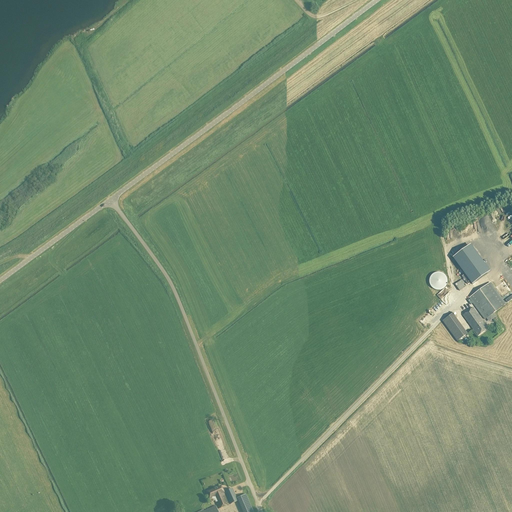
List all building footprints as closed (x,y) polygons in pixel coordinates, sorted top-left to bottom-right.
[(471,244),(453,257),(472,284),(490,271),(471,244)] [(442,273),(439,272),(437,272),(434,273),(432,274),(431,276),(430,279),(429,281),(430,284),(431,286),(433,288),(435,289),(437,290),(439,290),(442,289),(444,288),(445,286),(447,284),(447,282),(447,280),(446,278),(445,276),(444,274),(442,273)] [(455,284),(460,291),(466,286),(462,280),(455,284)] [(490,283),(469,298),(485,319),(505,304),(490,283)] [(488,328),(473,307),(463,315),(478,336),(488,328)] [(467,334),(452,314),(442,321),(457,341),(467,334)] [(221,486),(207,492),(211,502),(214,500),(214,499),(214,498),(218,508),(229,504),(224,494),(225,493),(230,504),(238,501),(232,488),(224,492),(221,486)] [(237,498),(243,511),(253,511),(246,494),(237,498)]
